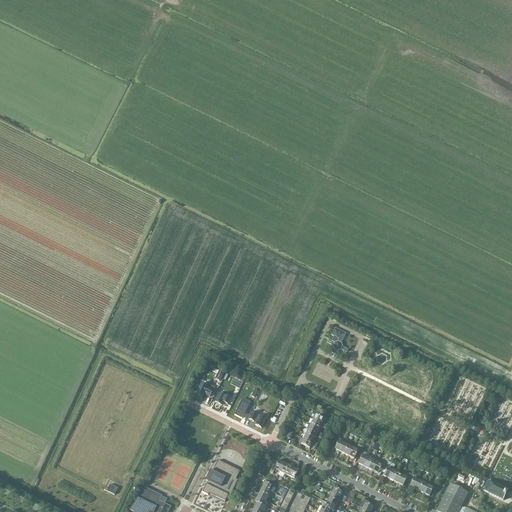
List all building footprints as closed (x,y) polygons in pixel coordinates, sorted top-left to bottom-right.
[(346,334),(343,332),(334,328),(331,335),(334,337),(332,342),(328,340),(327,343),(333,346),(334,349),(332,353),(335,355),(337,351),(341,350),(346,353),(348,350),(342,347),(341,343),(346,334)] [(215,380),(219,382),(224,373),(219,371),(215,380)] [(198,391),(196,395),(202,398),(204,394),(210,397),(213,391),(214,388),(207,384),(206,386),(201,384),(199,388),(199,387),(197,390),(198,391)] [(244,386),(241,393),(243,394),(244,393),(255,398),(258,392),(244,386)] [(219,394),(215,402),(221,405),(223,402),(227,404),(230,398),(225,395),(224,397),(219,394)] [(241,401),(234,415),(242,419),(249,404),(248,405),(241,401)] [(253,412),(249,420),(254,422),(254,421),(257,422),(255,425),(261,428),(266,418),(260,415),(260,416),(257,414),(258,414),(253,412)] [(317,413),(313,420),(326,427),(327,425),(322,422),(325,417),(317,413)] [(325,429),(326,427),(313,420),(310,425),(319,429),(320,427),(325,429)] [(309,424),(307,429),(308,430),(321,437),(322,434),(318,432),(319,429),(310,425),(309,424)] [(315,436),(320,439),(321,437),(308,430),(306,435),(314,439),(315,436)] [(313,442),(314,439),(306,435),(303,440),(317,446),(318,444),(313,442)] [(336,447),(334,450),(339,452),(343,444),(341,442),(342,440),(337,438),(334,443),(333,446),(336,447)] [(311,446),(315,448),(317,446),(303,440),(301,445),(309,449),(311,446)] [(344,454),(348,446),(349,444),(347,443),(346,445),(343,444),(339,452),(344,454)] [(348,446),(344,454),(349,457),(353,448),(350,447),(351,445),(349,444),(348,446)] [(356,450),(353,448),(349,457),(354,459),(356,455),(359,456),(362,450),(363,448),(363,447),(358,445),(356,450)] [(358,464),(363,467),(367,458),(368,456),(364,454),(365,452),(364,451),(366,448),(364,447),(363,448),(362,450),(359,456),(362,457),(358,464)] [(363,467),(368,469),(372,460),(367,458),(363,467)] [(270,472),(270,473),(272,474),(273,472),(274,472),(276,473),(277,471),(279,472),(283,464),(282,463),(283,462),(279,460),(279,461),(278,461),(277,463),(275,462),(273,465),(270,472)] [(372,460),(368,469),(373,471),(377,463),(372,460)] [(236,480),(239,472),(240,471),(218,461),(215,466),(212,472),(210,471),(210,472),(206,480),(208,481),(201,494),(207,497),(208,496),(209,497),(224,504),(229,494),(230,495),(238,480),(236,480)] [(378,461),(377,463),(373,471),(378,474),(379,471),(382,472),(383,470),(386,465),(378,461)] [(283,464),(279,472),(284,474),(288,466),(283,464)] [(386,465),(383,470),(382,472),(385,474),(383,477),(388,479),(392,471),(392,470),(393,469),(386,465)] [(284,474),(283,477),(285,478),(286,476),(289,477),(293,468),(288,466),(285,472),(284,474)] [(293,468),(289,477),(292,478),(291,480),(296,483),(299,477),(296,476),(298,471),(293,468)] [(397,473),(392,471),(388,479),(393,481),(397,473)] [(402,475),(397,473),(393,481),(398,484),(402,475)] [(409,474),(407,478),(402,475),(398,484),(403,486),(406,479),(409,481),(412,475),(409,474)] [(417,477),(412,475),(409,481),(412,482),(409,487),(414,489),(418,481),(416,480),(417,477)] [(264,483),(262,488),(270,492),(273,493),(275,489),(275,488),(276,486),(271,483),(265,480),(264,483)] [(414,489),(419,492),(423,483),(424,481),(422,480),(421,482),(418,481),(414,489)] [(423,483),(419,492),(424,494),(428,486),(426,484),(427,482),(424,481),(423,483)] [(488,481),(483,491),(503,501),(508,490),(503,488),(503,487),(493,482),(492,483),(488,481)] [(431,487),(428,486),(424,494),(429,496),(430,493),(433,495),(437,486),(432,484),(431,487)] [(472,511),(466,509),(463,508),(463,509),(460,508),(468,493),(450,484),(436,511),(472,511)] [(168,511),(171,507),(158,500),(159,497),(158,497),(159,494),(144,487),(138,499),(135,497),(128,511),(131,511),(168,511)] [(262,488),(259,493),(268,497),(270,492),(262,488)] [(332,488),(329,492),(332,494),(345,500),(346,498),(341,496),(343,493),(334,489),(332,488)] [(268,497),(259,493),(257,498),(266,502),(268,497)] [(339,500),(344,503),(345,500),(332,494),(329,499),(338,503),(339,500)] [(257,498),(255,503),(257,504),(263,507),(265,508),(268,503),(266,502),(257,498)] [(329,499),(327,503),(340,510),(341,508),(336,505),(338,503),(329,499)] [(360,508),(362,509),(368,511),(373,511),(372,511),(373,508),(370,507),(372,504),(363,500),(362,503),(363,503),(360,508)] [(323,502),(321,506),(322,507),(324,508),(331,511),(333,511),(334,510),(338,511),(339,511),(340,510),(327,503),(323,502)]
